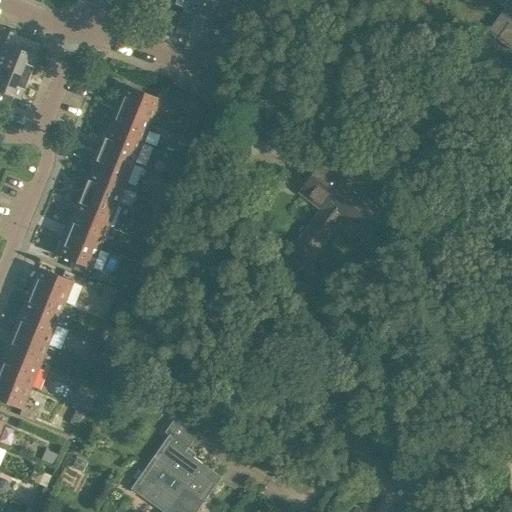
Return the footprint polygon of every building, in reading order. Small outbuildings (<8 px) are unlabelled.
[(218,0),(174,0),(173,4),(183,7),(213,18),(218,0)] [(270,0),(266,13),(281,19),(287,1),(285,0),(270,0)] [(490,31),(511,46),(511,0),(497,0),(507,7),(490,31)] [(213,18),(183,7),(174,32),(196,39),(197,35),(206,38),(213,18)] [(281,23),(263,17),(259,30),(276,36),(281,23)] [(35,55),(40,43),(8,30),(3,43),(0,41),(0,66),(27,77),(36,56),(35,55)] [(27,77),(0,66),(0,106),(6,109),(11,96),(18,99),(27,77)] [(124,84),(116,106),(150,119),(159,98),(124,84)] [(303,106),(286,91),(275,92),(264,104),(264,110),(251,123),(244,123),(233,135),(232,144),(241,155),(266,155),(270,141),(283,130),(294,127),(304,115),(303,106)] [(116,106),(107,127),(142,141),(150,119),(116,106)] [(199,115),(190,111),(182,132),(190,136),(199,115)] [(107,127),(99,148),(133,162),(142,141),(107,127)] [(99,148),(90,169),(124,183),(133,162),(99,148)] [(196,163),(199,156),(188,152),(185,159),(196,163)] [(299,192),(321,210),(294,246),(291,275),(310,277),(312,260),(313,259),(311,258),(345,215),(370,234),(368,236),(369,237),(386,214),(358,192),(363,186),(326,158),(299,192)] [(184,183),(190,171),(178,166),(172,178),(184,183)] [(90,169),(81,191),(116,205),(124,183),(90,169)] [(81,191),(73,212),(107,226),(116,205),(81,191)] [(165,203),(160,214),(170,218),(175,208),(165,203)] [(73,212),(64,233),(99,247),(107,226),(73,212)] [(158,246),(165,231),(156,227),(149,243),(158,246)] [(99,247),(64,233),(56,255),(90,268),(99,247)] [(151,262),(158,246),(149,243),(142,257),(151,262)] [(129,259),(124,271),(142,279),(147,267),(129,259)] [(70,260),(67,267),(80,273),(83,266),(70,260)] [(38,267),(29,288),(64,302),(72,281),(38,267)] [(29,288),(21,310),(55,324),(64,302),(29,288)] [(118,300),(109,319),(126,327),(135,307),(118,300)] [(21,310),(12,331),(46,345),(55,324),(21,310)] [(117,348),(125,331),(110,325),(102,341),(117,348)] [(12,331),(3,352),(38,366),(46,345),(12,331)] [(3,352),(0,360),(0,375),(29,388),(38,366),(3,352)] [(96,366),(109,371),(113,362),(100,357),(96,366)] [(105,382),(109,373),(97,368),(94,377),(105,382)] [(29,388),(0,375),(0,400),(20,409),(21,408),(29,388)] [(64,401),(83,410),(89,399),(70,389),(64,401)] [(35,413),(21,408),(20,409),(17,417),(32,422),(35,413)] [(68,423),(75,427),(82,413),(75,409),(68,423)] [(171,511),(196,511),(222,477),(186,451),(205,425),(182,409),(165,432),(169,434),(145,468),(146,468),(134,486),(171,511)] [(55,455),(43,450),(39,460),(51,465),(55,455)] [(41,473),(36,483),(45,487),(50,476),(41,473)] [(38,509),(43,497),(38,495),(35,494),(30,505),(38,509)]
